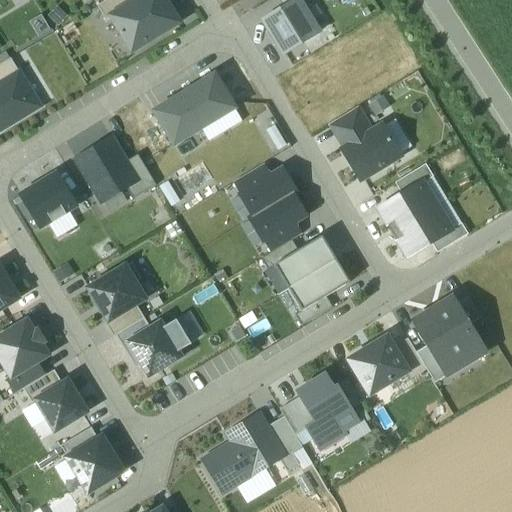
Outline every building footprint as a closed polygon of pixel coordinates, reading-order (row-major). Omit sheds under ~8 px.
[(141,0),(109,0),(104,3),(97,7),(106,22),(112,18),(141,0)] [(178,25),(163,0),(141,0),(112,18),(133,52),(178,25)] [(279,0),(285,9),(298,1),(300,0),(279,0)] [(285,9),(263,22),(284,57),(319,36),(298,1),(285,9)] [(0,67),(0,86),(19,75),(10,61),(0,67)] [(0,132),(39,109),(19,75),(0,86),(0,132)] [(181,97),(201,130),(234,110),(214,77),(181,97)] [(201,130),(181,97),(154,113),(174,146),(201,130)] [(345,149),(371,133),(358,110),(331,126),(345,149)] [(382,127),(345,149),(342,151),(360,182),(363,180),(400,158),(382,127)] [(138,182),(127,163),(113,141),(78,162),(104,203),(127,189),(138,182)] [(138,182),(127,189),(134,200),(156,187),(138,156),(127,163),(138,182)] [(396,183),(403,195),(428,181),(435,177),(428,165),(396,183)] [(241,196),(272,177),(265,166),(234,184),(241,196)] [(241,196),(255,218),(292,196),(297,193),(283,171),(272,177),(241,196)] [(33,191),(22,197),(41,228),(41,229),(51,222),(53,224),(66,216),(65,214),(74,209),(74,208),(75,207),(57,176),(44,184),(42,182),(31,189),(33,191)] [(403,195),(380,208),(395,233),(442,206),(428,181),(403,195)] [(306,218),(292,196),(255,218),(251,221),(265,243),(295,225),(306,218)] [(442,206),(395,233),(409,258),(434,244),(456,231),(442,206)] [(302,237),(295,225),(265,243),(272,255),(292,243),(302,237)] [(456,231),(434,244),(439,254),(471,236),(466,226),(456,231)] [(298,253),(274,267),(288,291),(336,262),(322,238),(298,253)] [(267,271),(274,267),(298,253),(292,243),(272,255),(261,261),(267,271)] [(350,285),(336,262),(288,291),(302,314),(326,299),(350,285)] [(132,265),(89,290),(108,322),(135,306),(144,300),(135,285),(142,280),(132,265)] [(0,311),(18,300),(0,270),(0,311)] [(332,309),(326,299),(302,314),(295,317),(302,328),(332,309)] [(468,299),(457,306),(469,325),(480,319),(468,299)] [(453,300),(414,323),(428,347),(446,377),(485,353),(469,325),(457,306),(455,302),(453,300)] [(144,320),(135,306),(108,322),(105,324),(114,338),(144,320)] [(0,335),(0,368),(8,382),(37,366),(50,358),(44,347),(48,345),(39,330),(34,332),(27,319),(0,335)] [(128,344),(151,331),(144,320),(114,338),(134,371),(142,367),(128,344)] [(151,331),(128,344),(142,367),(149,378),(180,359),(177,354),(191,346),(176,321),(163,329),(160,325),(151,331)] [(386,339),(349,361),(370,396),(407,373),(393,349),(386,339)] [(408,340),(393,349),(407,373),(411,380),(426,371),(416,354),(408,340)] [(434,384),(446,377),(428,347),(416,354),(426,371),(434,384)] [(16,395),(23,391),(45,378),(37,366),(8,382),(16,395)] [(23,391),(31,405),(36,402),(62,386),(54,372),(45,378),(23,391)] [(325,377),(297,393),(301,399),(313,419),(304,424),(307,430),(320,452),(345,437),(343,433),(358,423),(351,411),(361,405),(347,382),(333,390),(325,377)] [(62,386),(36,402),(55,433),(87,414),(68,382),(62,386)] [(307,430),(304,424),(313,419),(301,399),(280,411),(284,419),(296,437),(307,430)] [(279,461),(284,458),(267,429),(259,416),(227,436),(232,444),(203,462),(223,495),(279,461)] [(284,419),(267,429),(284,458),(279,461),(287,475),(299,467),(292,455),(302,448),(302,447),(296,437),(284,419)] [(61,448),(68,460),(98,442),(91,430),(61,448)] [(98,442),(68,460),(89,494),(123,473),(102,440),(98,442)]
